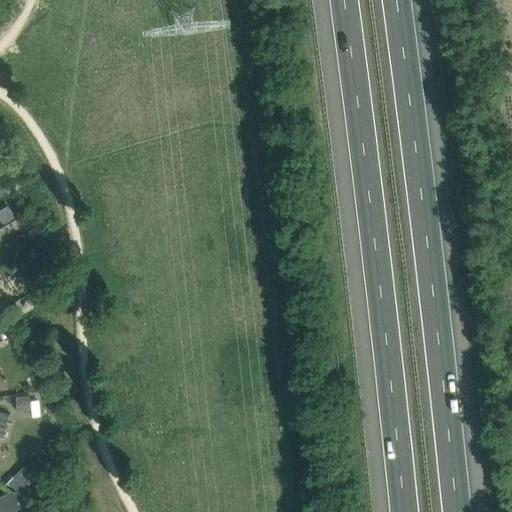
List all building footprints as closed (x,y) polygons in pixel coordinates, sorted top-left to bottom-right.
[(8,206),(0,210),(0,218),(3,224),(15,217),(8,206)] [(15,261),(33,251),(23,234),(5,244),(15,261)] [(34,286),(37,290),(44,286),(48,284),(47,282),(43,275),(42,275),(41,276),(34,279),(34,286)] [(16,408),(31,406),(31,401),(30,395),(15,396),(16,408)] [(0,411),(0,437),(4,438),(11,414),(0,411)] [(27,498),(23,496),(10,490),(0,496),(0,511),(11,511),(20,507),(18,503),(27,498)]
